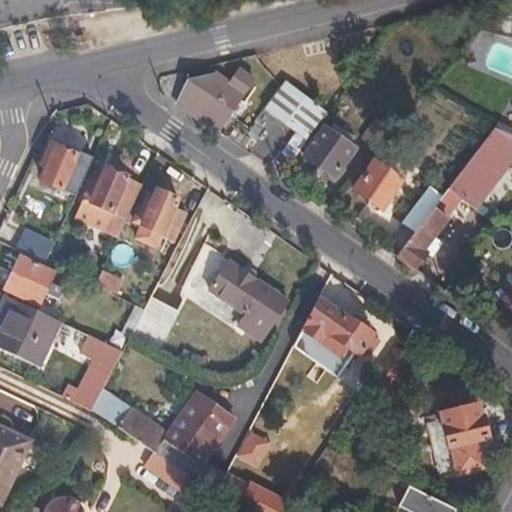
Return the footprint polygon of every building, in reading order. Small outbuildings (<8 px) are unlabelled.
[(439,26),(442,17),(430,14),(427,22),(439,26)] [(218,130),(256,78),(241,68),(232,81),(218,71),(192,81),(178,102),(218,130)] [(321,109),(284,85),(268,109),(304,133),(321,109)] [(355,148),(351,144),(355,138),(335,124),(330,130),(325,127),(305,155),(336,176),(355,148)] [(461,197),(498,146),(487,136),(447,186),(461,197)] [(69,166),(76,153),(55,143),(51,151),(46,149),(39,163),(45,166),(39,178),(59,188),(69,166)] [(379,206),(399,178),(373,160),(352,189),(379,206)] [(85,173),(69,166),(59,188),(74,196),(85,173)] [(116,237),(136,194),(141,182),(125,175),(105,166),(102,173),(97,171),(75,218),(116,237)] [(416,268),(428,251),(422,247),(431,235),(461,197),(447,186),(433,205),(414,229),(395,254),(416,268)] [(184,213),(172,208),(176,198),(155,188),(151,196),(147,195),(141,207),(139,207),(132,220),(138,223),(132,236),(154,247),(160,234),(171,239),(184,213)] [(414,229),(433,205),(419,196),(400,220),(414,229)] [(52,247),(22,233),(14,250),(44,264),(52,247)] [(430,252),(439,240),(431,235),(422,247),(428,251),(430,252)] [(49,284),(54,273),(20,258),(5,290),(38,306),(43,294),(57,300),(62,290),(49,284)] [(264,285),(227,260),(209,289),(245,313),(264,285)] [(106,293),(114,276),(101,270),(93,287),(101,291),(106,293)] [(260,342),(287,300),(264,285),(245,313),(237,326),(260,342)] [(371,335),(317,300),(301,331),(312,338),(339,357),(345,348),(357,356),(358,355),(363,359),(375,341),(370,337),(371,335)] [(0,350),(38,369),(60,322),(19,303),(2,339),(0,342),(0,350)] [(345,361),(339,357),(312,338),(301,331),(292,348),(334,377),(345,361)] [(104,388),(122,352),(103,343),(72,402),(92,411),(104,388)] [(379,398),(407,353),(392,343),(364,388),(379,398)] [(357,356),(345,348),(339,357),(345,361),(351,365),(357,356)] [(104,388),(92,411),(113,425),(118,419),(123,422),(130,411),(132,408),(104,388)] [(234,419),(198,395),(164,442),(201,468),(234,419)] [(486,438),(482,416),(477,417),(474,405),(440,413),(447,447),(486,438)] [(158,430),(130,411),(123,422),(118,419),(113,425),(142,445),(146,447),(158,430)] [(0,500),(30,441),(0,425),(0,500)] [(187,475),(179,469),(176,473),(185,480),(188,475),(187,475)] [(211,492),(188,475),(185,480),(181,485),(206,500),(211,492)] [(245,494),(223,482),(216,495),(239,507),(245,494)] [(450,511),(454,506),(448,503),(408,485),(396,506),(408,511),(450,511)] [(280,511),(245,494),(239,507),(249,511),(280,511)]
